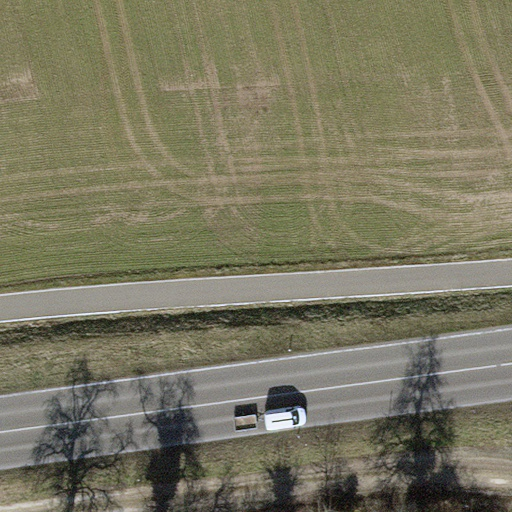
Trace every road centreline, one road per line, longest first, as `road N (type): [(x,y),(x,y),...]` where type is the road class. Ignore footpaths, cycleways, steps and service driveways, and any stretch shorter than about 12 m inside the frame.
road 1 (primary): [(511,367),(0,438)]
road 2 (track): [(511,480),(456,471),(375,476),(67,511)]
